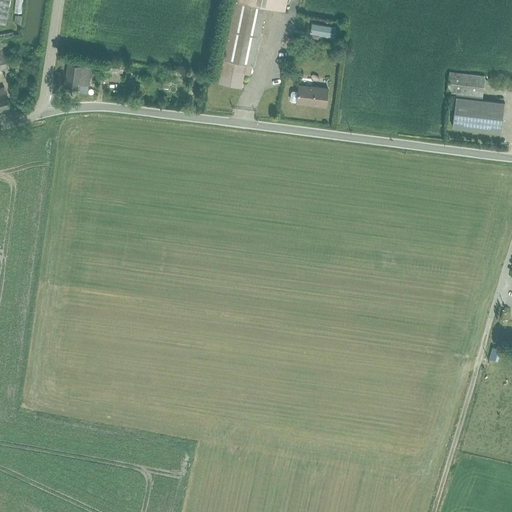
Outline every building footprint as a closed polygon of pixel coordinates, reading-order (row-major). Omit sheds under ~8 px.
[(0,0),(0,23),(8,25),(11,0),(0,0)] [(15,0),(15,12),(22,13),(23,0),(15,0)] [(290,0),(237,0),(225,57),(256,63),(268,6),(288,10),(290,0)] [(22,16),(15,15),(14,23),(21,24),(22,16)] [(336,28),(311,24),(309,37),(334,41),(336,28)] [(0,69),(10,67),(8,58),(12,57),(10,47),(17,46),(15,34),(0,36),(0,69)] [(252,74),(254,65),(225,59),(220,82),(245,87),(248,73),(252,74)] [(63,82),(89,86),(92,67),(66,63),(63,82)] [(105,63),(104,70),(123,74),(124,67),(105,63)] [(450,93),(484,97),(486,76),(452,73),(450,93)] [(289,101),(325,106),(327,87),(291,82),(289,101)] [(0,88),(0,111),(10,109),(4,87),(0,88)] [(455,97),(452,127),(502,133),(505,103),(455,97)] [(501,360),(511,361),(511,349),(502,348),(501,360)]
